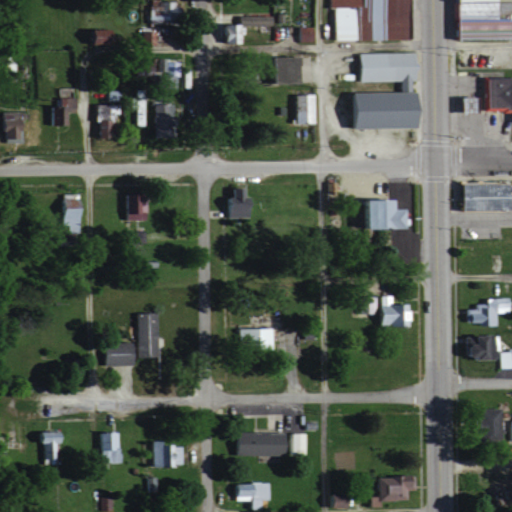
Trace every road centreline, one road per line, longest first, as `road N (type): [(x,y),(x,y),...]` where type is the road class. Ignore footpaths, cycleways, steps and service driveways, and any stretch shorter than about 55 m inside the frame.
road 1 (residential): [(85,399),(82,49),(511,42)]
road 2 (residential): [(202,511),(198,0)]
road 3 (secondary): [(434,511),(431,0)]
road 4 (residential): [(432,161),(0,169)]
road 5 (residential): [(432,384),(374,397),(3,397)]
road 6 (residential): [(315,0),(321,398)]
road 7 (residential): [(203,510),(434,511)]
